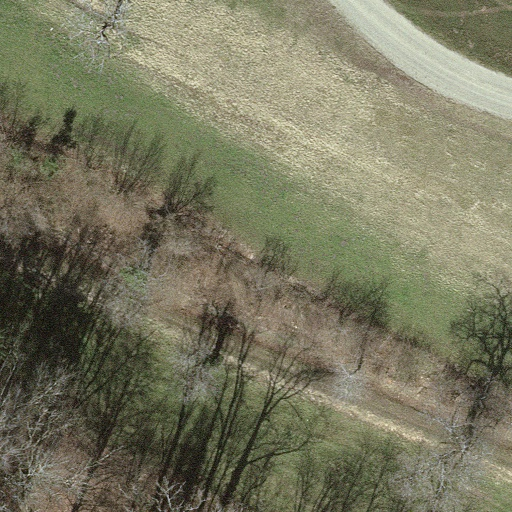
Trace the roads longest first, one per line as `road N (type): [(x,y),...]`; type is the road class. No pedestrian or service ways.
road 1 (track): [(511,462),(0,234)]
road 2 (track): [(349,0),(455,80),(511,96)]
